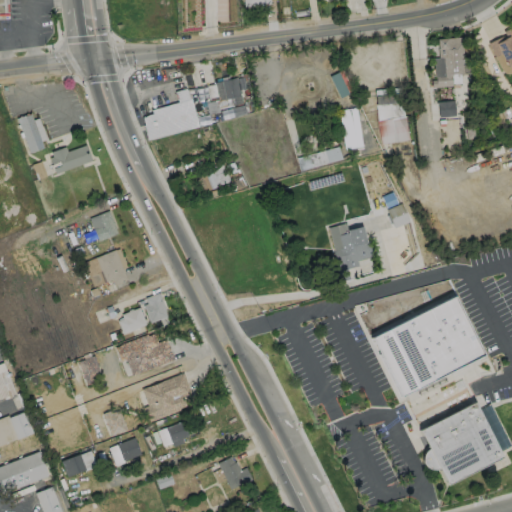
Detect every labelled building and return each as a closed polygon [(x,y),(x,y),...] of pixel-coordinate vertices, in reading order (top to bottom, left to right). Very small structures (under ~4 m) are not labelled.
[(511,22),(511,63),(506,67),(499,53),(493,56),(487,42),(501,35),(502,38),(504,37),(501,31),(507,28),(506,25),(511,22)] [(461,36),(463,72),(457,73),(457,72),(450,72),(451,85),(430,86),(430,79),(434,79),(432,57),(437,57),(436,38),(461,36)] [(169,133),(145,139),(141,124),(143,124),(141,115),(151,112),(150,108),(169,103),(176,101),(169,77),(166,70),(169,69),(178,67),(197,125),(169,133)] [(227,75),(228,78),(235,76),(241,102),(229,104),(228,97),(217,99),(213,81),(221,80),(220,77),(227,75)] [(436,102),(438,117),(454,115),(453,100),(436,102)] [(361,146),(355,107),(338,110),(345,149),(361,146)] [(43,147),(29,152),(16,117),(30,112),(43,147)] [(408,138),(380,143),(375,120),(403,115),(408,138)] [(85,144),(91,159),(54,173),(49,157),(52,156),(50,151),(65,146),(66,150),(85,144)] [(341,158),(337,146),(317,151),(320,163),(341,158)] [(228,180),(202,191),(199,185),(197,186),(195,179),(196,179),(194,172),(220,162),(228,180)] [(372,189),(384,185),(389,193),(377,199),(372,189)] [(386,211),(393,227),(407,221),(400,204),(386,211)] [(116,232),(97,240),(88,217),(107,209),(116,232)] [(360,225),(364,239),(367,239),(371,255),(355,259),(357,265),(345,268),(348,278),(339,280),(331,250),(338,249),(338,248),(340,247),(337,234),(346,232),(345,229),(360,225)] [(114,248),(126,279),(113,284),(111,278),(104,281),(94,257),(114,248)] [(93,286),(104,282),(99,271),(89,276),(93,286)] [(157,292),(158,292),(164,308),(163,308),(166,315),(149,322),(142,304),(146,303),(143,297),(157,292)] [(482,354),(399,396),(369,337),(453,295),(482,354)] [(138,306),(145,324),(121,333),(116,320),(122,317),(120,313),(127,310),(127,309),(131,308),(131,309),(138,306)] [(153,332),(156,341),(165,338),(172,358),(173,359),(172,359),(131,375),(124,358),(119,360),(114,346),(119,344),(146,333),(147,335),(153,332)] [(94,381),(85,384),(76,361),(92,355),(100,376),(93,378),(94,381)] [(13,393),(0,398),(0,362),(1,362),(13,393)] [(182,371),(190,392),(181,395),(185,405),(179,407),(180,409),(173,411),(153,419),(152,418),(147,420),(142,406),(147,404),(140,388),(147,385),(147,386),(161,381),(161,380),(173,375),(182,371)] [(500,456),(446,484),(437,466),(435,469),(433,469),(431,469),(429,469),(427,468),(425,467),(424,466),(422,463),(421,461),(421,459),(421,457),(421,455),(422,452),(423,451),(425,449),(427,448),(418,429),(473,401),(500,456)] [(118,409),(126,429),(109,435),(101,413),(110,409),(111,411),(118,409)] [(22,411),(31,433),(15,439),(14,438),(0,444),(0,416),(6,414),(7,417),(22,411)] [(174,439),(169,441),(164,426),(173,423),(181,420),(187,434),(174,439)] [(139,453),(122,460),(115,443),(133,436),(139,453)] [(46,475),(0,492),(0,464),(37,451),(46,475)] [(83,468),(65,476),(59,460),(77,453),(83,468)] [(230,455),(233,462),(235,461),(239,470),(245,467),(251,479),(243,483),(243,482),(229,489),(224,479),(217,482),(211,471),(219,468),(216,462),(230,455)] [(58,511),(40,511),(33,493),(49,486),(58,511)]
